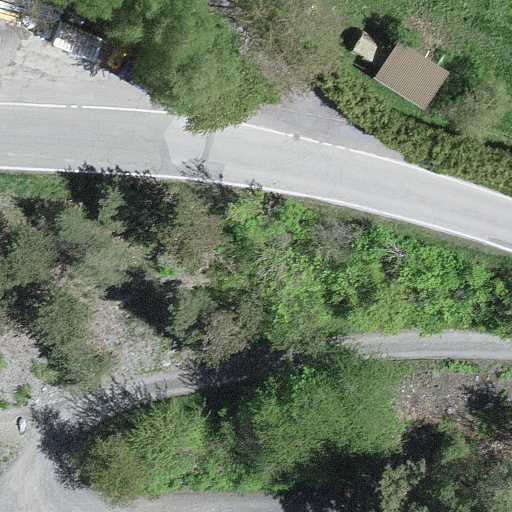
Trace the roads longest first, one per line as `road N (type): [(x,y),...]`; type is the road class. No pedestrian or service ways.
road 1 (unclassified): [(39,483),(44,457),(82,407),(207,374),(412,342),(511,347)]
road 2 (tertiary): [(0,135),(249,154),(361,177),(511,223)]
road 3 (unknown): [(323,168),(298,110),(208,0)]
